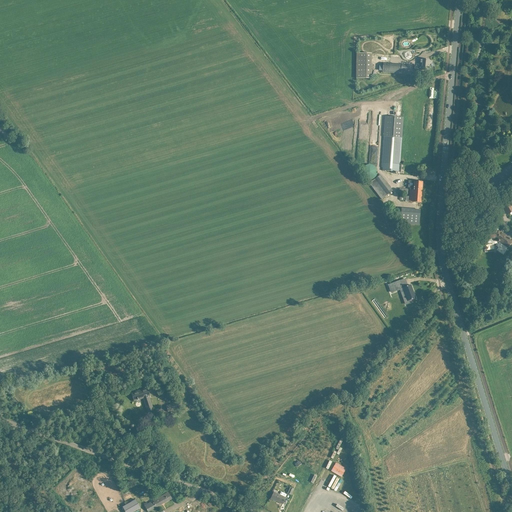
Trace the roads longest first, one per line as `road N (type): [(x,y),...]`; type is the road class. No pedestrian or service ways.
road 1 (secondary): [(511,491),(439,259),(458,0)]
road 2 (unclassified): [(259,511),(0,419)]
